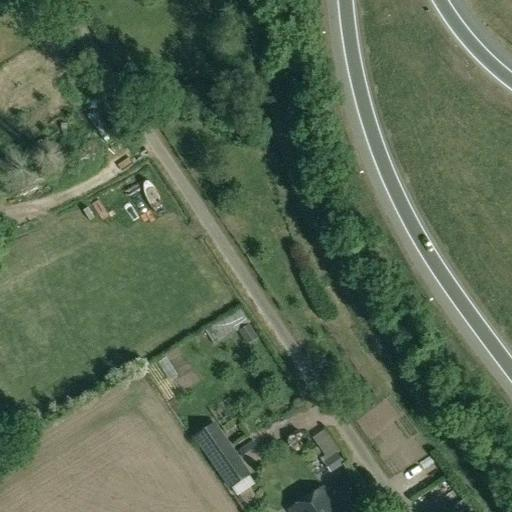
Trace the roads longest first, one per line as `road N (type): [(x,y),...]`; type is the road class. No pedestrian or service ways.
road 1 (unclassified): [(400,511),(58,0)]
road 2 (motorway): [(342,0),(362,105),(393,194),(511,368)]
